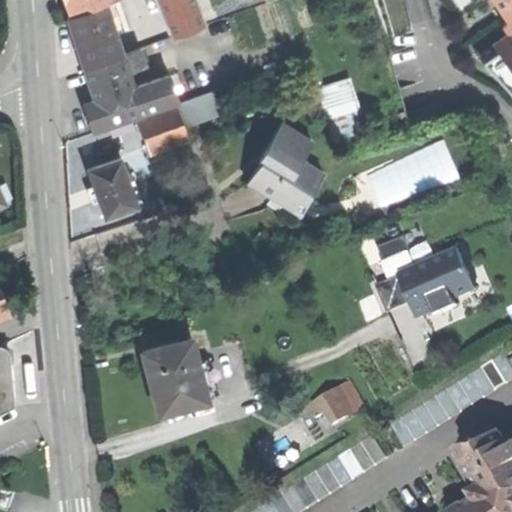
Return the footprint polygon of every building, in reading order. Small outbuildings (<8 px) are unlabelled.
[(64,0),(70,15),(104,3),(111,0),(64,0)] [(111,0),(104,3),(109,17),(157,0),(111,0)] [(192,0),(160,0),(174,36),(201,26),(192,0)] [(511,0),(495,0),(511,21),(507,24),(511,30),(511,33),(498,44),(501,48),(485,60),(511,89),(511,0)] [(72,35),(78,51),(116,37),(109,17),(104,3),(70,15),(65,17),(72,35)] [(297,29),(302,43),(316,38),(311,24),(297,29)] [(78,51),(84,67),(122,54),(116,37),(78,51)] [(134,49),(122,54),(128,70),(139,66),(134,49)] [(91,131),(178,100),(168,73),(134,86),(128,70),(122,54),(84,67),(91,87),(95,100),(82,105),(91,131)] [(321,83),(328,117),(360,111),(353,76),(321,83)] [(212,90),(173,104),(180,123),(219,109),(212,90)] [(173,104),(119,124),(130,153),(132,159),(186,139),(180,123),(173,104)] [(98,131),(109,161),(120,157),(130,153),(119,124),(98,131)] [(250,183),(264,191),(269,189),(272,196),(268,203),(281,211),(284,205),(288,207),(298,190),(311,198),(325,172),(303,159),(314,141),(284,124),(267,153),(271,155),(269,159),(266,163),(263,161),(250,183)] [(130,153),(120,157),(121,162),(126,161),(132,159),(130,153)] [(97,193),(105,216),(136,205),(128,181),(121,162),(120,157),(109,161),(88,168),(97,193)] [(132,179),(126,161),(121,162),(128,181),(132,179)] [(301,215),(311,198),(298,190),(288,207),(301,215)] [(417,309),(420,318),(438,309),(439,312),(461,302),(460,299),(482,288),(462,244),(400,272),(401,276),(413,301),(417,309)] [(413,301),(401,276),(381,285),(392,310),(413,301)] [(0,316),(10,312),(1,292),(0,288),(0,316)] [(193,334),(143,346),(151,379),(158,409),(208,397),(207,393),(198,357),(193,334)] [(0,346),(0,412),(13,406),(9,361),(6,350),(0,346)] [(212,353),(198,357),(207,393),(221,389),(212,353)] [(504,353),(492,360),(506,382),(511,378),(511,365),(509,360),(504,353)] [(492,360),(481,367),(495,389),(506,382),(492,360)] [(481,367),(470,374),(484,397),(495,389),(481,367)] [(470,374),(458,382),(472,404),(484,397),(470,374)] [(340,397),(352,417),(367,408),(353,382),(322,400),(326,406),(340,397)] [(458,382),(447,389),(461,411),(472,404),(458,382)] [(447,389),(435,396),(449,418),(461,411),(447,389)] [(435,396),(424,403),(438,425),(449,418),(435,396)] [(337,426),(352,417),(340,397),(326,406),(322,400),(315,404),(322,416),(319,418),(320,419),(330,414),(337,426)] [(424,403),(413,410),(427,432),(438,425),(424,403)] [(413,410),(401,417),(415,440),(427,432),(413,410)] [(390,425),(404,447),(415,440),(401,417),(390,425)] [(458,511),(511,511),(511,440),(511,439),(506,441),(500,431),(469,450),(472,456),(463,462),(480,489),(472,493),(476,501),(458,511)] [(373,436),(362,443),(376,465),(386,458),(373,436)] [(362,443),(350,450),(364,472),(376,465),(362,443)] [(350,450),(339,457),(353,479),(364,472),(350,450)] [(339,457),(328,465),(341,486),(353,479),(339,457)] [(328,465),(316,472),(330,494),(341,486),(328,465)] [(316,472),(305,479),(318,501),(330,494),(316,472)] [(305,479),(294,486),(307,508),(318,501),(305,479)] [(0,503),(10,507),(16,488),(0,482),(0,503)] [(294,486),(282,493),(293,511),(300,511),(307,508),(294,486)] [(293,511),(282,493),(271,500),(278,511),(293,511)] [(278,511),(271,500),(260,507),(262,511),(278,511)]
